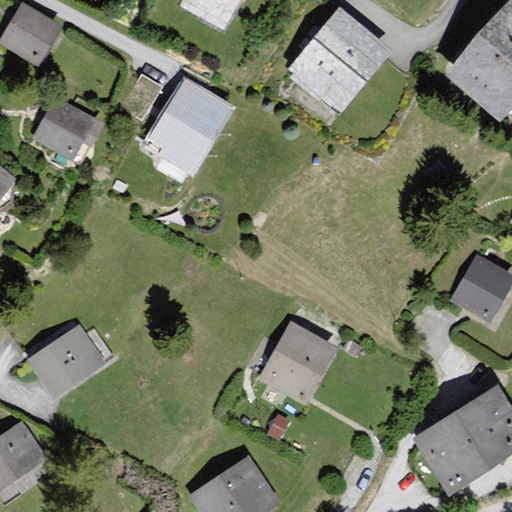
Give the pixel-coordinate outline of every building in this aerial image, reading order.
[(191,0),(187,8),(234,32),(250,0),(191,0)] [(511,0),(509,0),(445,73),(501,118),(511,105),(511,0)] [(27,6),(4,44),(48,68),(71,29),(27,6)] [(348,9),(297,72),(300,75),(296,81),(345,120),(400,52),(348,9)] [(183,89),(155,141),(200,165),(228,113),(183,89)] [(63,96),(40,141),(85,163),(96,145),(102,149),(116,123),(63,96)] [(0,208),(28,177),(0,155),(0,208)] [(511,274),(475,255),(450,301),(493,324),(511,288),(511,274)] [(296,322),(265,380),(316,406),(336,378),(345,348),(296,322)] [(84,328),(34,361),(63,399),(111,367),(84,328)] [(511,402),(497,380),(413,437),(452,495),(511,454),(511,402)] [(26,424),(0,443),(0,488),(4,496),(52,465),(26,424)] [(258,458),(198,497),(208,511),(283,511),(293,505),(258,458)]
